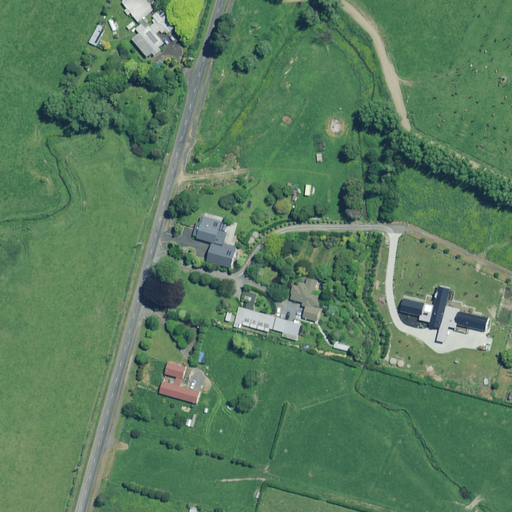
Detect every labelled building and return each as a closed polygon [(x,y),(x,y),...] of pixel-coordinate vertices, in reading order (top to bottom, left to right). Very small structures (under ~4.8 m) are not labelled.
[(154,10),(145,0),(125,0),(123,2),(139,22),(154,10)] [(174,28),(164,16),(147,30),(142,24),(136,29),(140,34),(133,40),(148,57),(153,53),(155,56),(162,50),(160,47),(164,43),(156,34),(163,28),(167,34),(174,28)] [(117,30),(113,19),(108,21),(113,32),(117,30)] [(105,29),(99,25),(90,42),(96,46),(105,29)] [(223,219),(203,213),(200,223),(197,223),(193,237),(204,240),(202,246),(212,248),(214,243),(224,246),(228,231),(220,229),(223,219)] [(226,251),(216,248),(214,258),(223,260),(226,251)] [(303,302),(303,304),(302,307),(305,308),(303,318),(317,322),(323,296),(320,295),(314,294),(317,281),(307,279),(306,284),(300,283),(299,287),(294,285),(290,299),(303,302)] [(247,303),(246,309),(240,308),(235,323),(269,332),(270,328),(272,329),(275,319),(276,316),(256,311),(259,295),(245,292),(243,302),(247,303)] [(301,324),(277,318),(274,330),(283,332),(282,337),(296,340),(301,324)] [(353,348),(335,343),(334,347),(351,352),(353,348)] [(186,368),(168,362),(165,374),(177,378),(175,385),(163,382),(160,393),(197,404),(200,393),(181,387),(186,368)]
